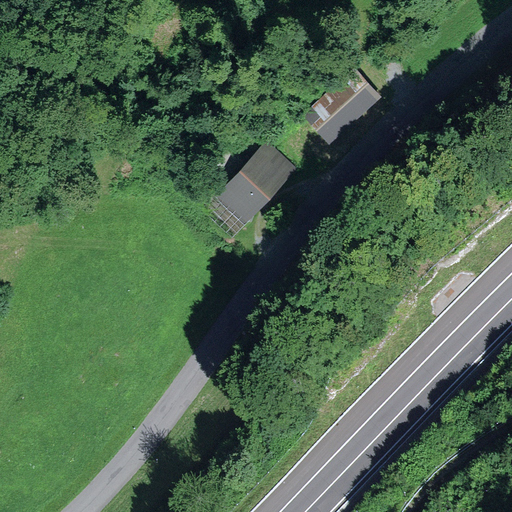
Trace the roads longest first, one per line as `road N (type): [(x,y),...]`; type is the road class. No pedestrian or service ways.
road 1 (unclassified): [(79,511),(121,469),(308,216),(407,112),(511,22)]
road 2 (trunk): [(297,511),(511,292)]
